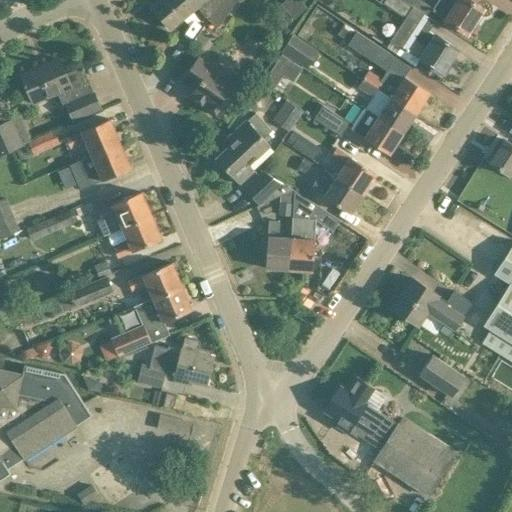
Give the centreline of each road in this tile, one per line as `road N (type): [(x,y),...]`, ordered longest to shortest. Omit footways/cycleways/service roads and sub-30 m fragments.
road 1 (residential): [(265,398),(95,0)]
road 2 (residential): [(265,398),(299,379),(511,59)]
road 3 (unclassified): [(367,511),(322,472),(265,398)]
road 4 (unclassified): [(222,511),(265,398)]
